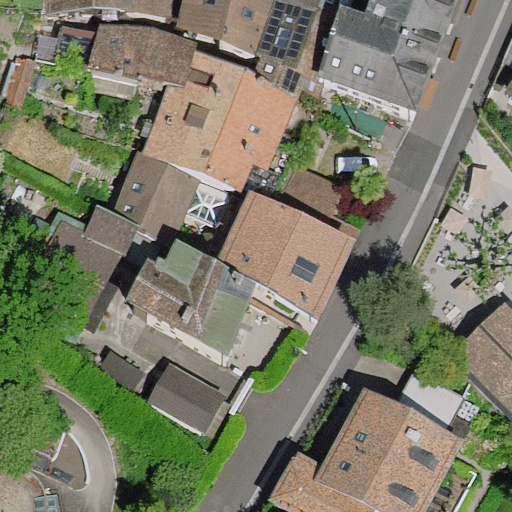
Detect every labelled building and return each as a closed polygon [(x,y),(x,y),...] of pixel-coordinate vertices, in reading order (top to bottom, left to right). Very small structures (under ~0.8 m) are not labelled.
[(55,0),(55,15),(168,18),(169,0),(55,0)] [(187,0),(180,31),(258,56),(274,0),(187,0)] [(274,0),(258,56),(326,87),(342,14),(288,0),(274,0)] [(288,0),(342,14),(368,22),(376,0),(288,0)] [(414,123),(460,0),(376,0),(368,22),(342,14),(326,87),(414,123)] [(320,102),(326,87),(258,56),(253,78),(196,56),(198,48),(153,32),(101,28),(89,72),(171,88),(146,158),(201,184),(236,198),(248,167),(266,172),(297,94),(320,102)] [(172,245),(201,184),(146,158),(139,155),(113,218),(98,210),(85,235),(83,239),(122,258),(126,260),(139,231),(172,245)] [(285,220),(262,209),(229,278),(322,331),(357,255),(328,241),(349,195),(307,173),(285,220)] [(82,334),(122,258),(83,239),(85,235),(62,223),(19,300),(82,334)] [(175,251),(162,281),(145,272),(127,307),(226,362),(252,294),(175,251)] [(511,308),(460,358),(511,411),(511,308)] [(208,440),(230,402),(168,366),(147,404),(208,440)] [(374,407),(334,482),(306,467),(283,510),(286,511),(435,511),(465,455),(374,407)] [(56,511),(56,509),(48,496),(35,488),(22,483),(0,486),(0,511),(56,511)]
